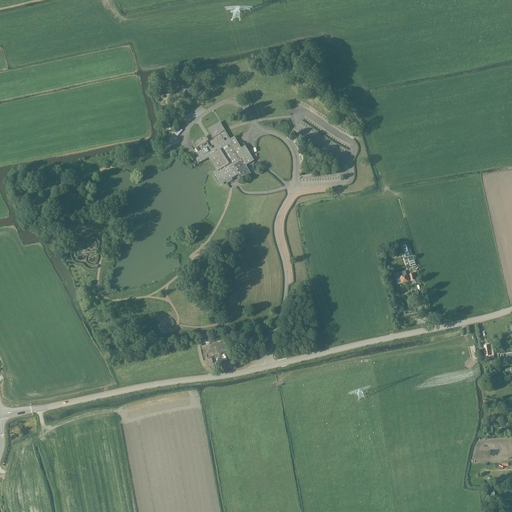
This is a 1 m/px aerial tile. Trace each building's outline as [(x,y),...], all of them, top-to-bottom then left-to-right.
[(196,153),(197,155),(198,157),(195,159),(198,164),(206,159),(208,158),(216,171),(214,172),(212,173),(219,185),(222,183),(226,181),(227,183),(231,180),(230,179),(238,174),(241,179),(249,174),(245,167),(253,162),(244,147),(240,150),(235,141),(233,139),(229,141),(219,124),(206,131),(213,142),(209,144),(205,137),(194,144),(197,149),(195,150),(197,152),(196,153)] [(405,260),(408,260),(413,258),(408,242),(400,244),(405,260)] [(405,271),(398,273),(394,274),(397,285),(409,282),(415,280),(414,273),(407,275),(405,271)] [(225,364),(227,363),(226,359),(218,360),(220,370),(226,368),(225,364)] [(485,491),(486,499),(494,498),(493,490),(485,491)]
